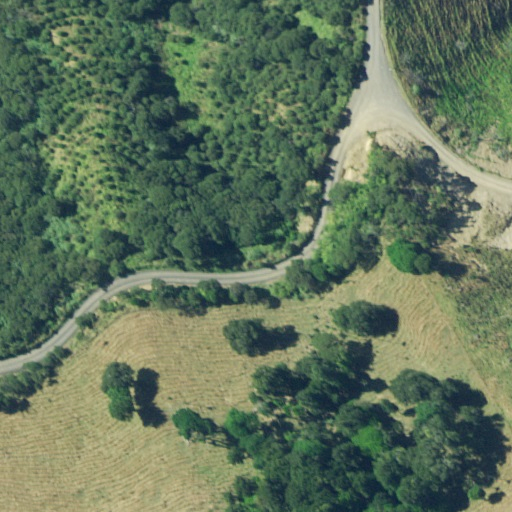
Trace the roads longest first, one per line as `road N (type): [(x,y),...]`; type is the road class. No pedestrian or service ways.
road 1 (unclassified): [(0,363),(34,351),(113,287),(137,278),(265,275),(296,259),(311,240),(332,161),(366,85),(388,69)]
road 2 (unclassified): [(388,69),(426,138),(456,167),(511,189)]
